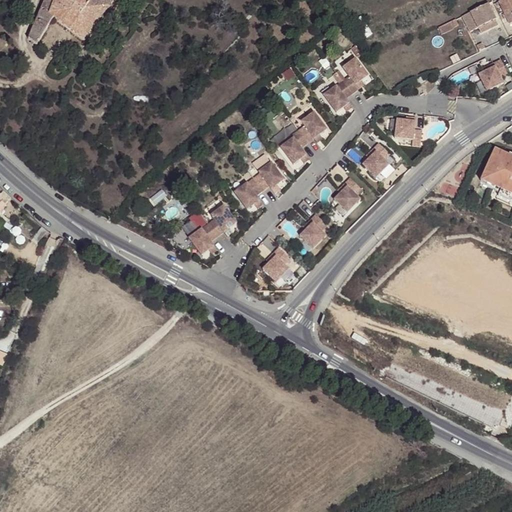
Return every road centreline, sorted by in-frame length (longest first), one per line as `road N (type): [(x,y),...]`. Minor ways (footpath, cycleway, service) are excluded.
road 1 (residential): [(209,290),(374,105),(455,106),(499,116)]
road 2 (track): [(187,296),(149,344),(0,442)]
road 3 (residential): [(325,275),(400,197),(499,116)]
road 4 (tertiary): [(295,356),(464,441)]
road 5 (tertiary): [(464,441),(303,343)]
road 6 (tertiary): [(209,290),(70,221)]
road 7 (tertiary): [(70,221),(97,246),(199,303)]
